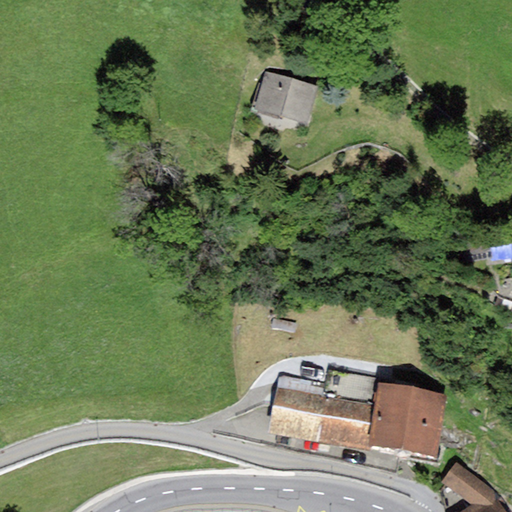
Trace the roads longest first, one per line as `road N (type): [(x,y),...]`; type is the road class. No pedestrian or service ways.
road 1 (residential): [(426,511),(427,500),(412,487),(165,434),(87,434),(0,461)]
road 2 (secondary): [(388,511),(260,488),(182,491),(116,511)]
road 3 (track): [(305,0),(511,164)]
